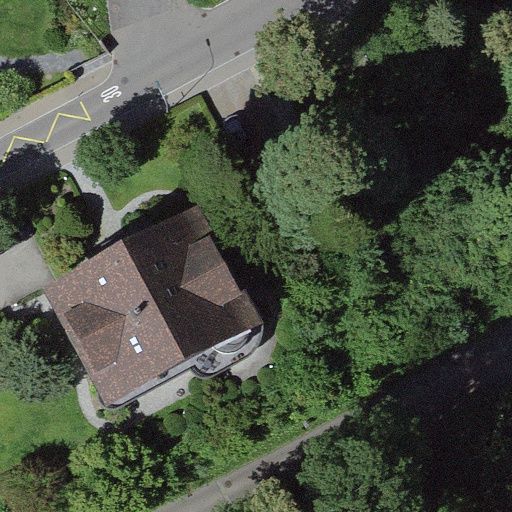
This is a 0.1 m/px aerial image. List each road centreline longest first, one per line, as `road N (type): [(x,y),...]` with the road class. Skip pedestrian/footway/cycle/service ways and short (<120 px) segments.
road 1 (motorway): [(356,511),(416,0)]
road 2 (motorway): [(40,0),(35,511)]
road 3 (residential): [(202,511),(511,359)]
road 4 (residential): [(178,69),(0,169)]
road 5 (residential): [(308,0),(178,69)]
